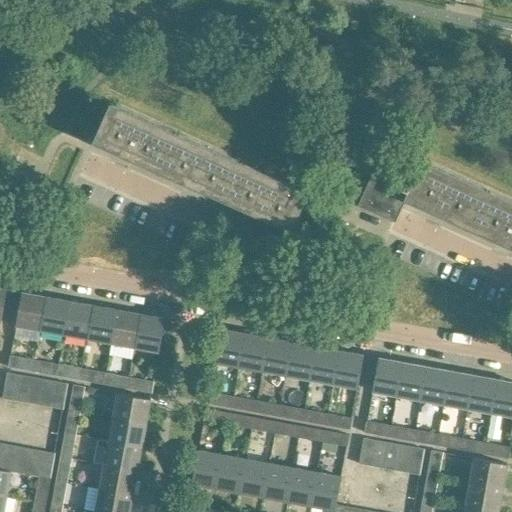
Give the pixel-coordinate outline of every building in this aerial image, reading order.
[(134,158),(160,169),(177,133),(110,103),(93,142),(95,143),(96,140),(121,152),(120,154),(133,160),(134,158)] [(243,163),(177,133),(160,169),(187,182),(186,184),(198,189),(199,187),(226,199),(243,163)] [(358,205),(395,222),(405,199),(404,199),(417,170),(385,156),(381,164),(378,162),(358,205)] [(445,214),(472,227),(489,190),(422,160),(417,170),(404,199),(405,199),(406,200),(407,197),(432,209),(431,211),(444,217),(445,214)] [(308,193),(243,163),(226,199),(253,211),(252,213),(264,219),(265,217),(291,228),(290,231),(291,231),(308,193)] [(511,200),(489,190),(472,227),(498,239),(497,241),(509,246),(510,244),(511,244),(511,200)] [(16,326),(40,330),(46,297),(22,292),(16,326)] [(70,301),(46,297),(40,330),(64,334),(70,301)] [(94,305),(70,301),(64,334),(88,339),(94,305)] [(117,310),(94,305),(88,339),(111,343),(117,310)] [(141,314),(117,310),(111,343),(135,347),(141,314)] [(165,319),(141,314),(135,347),(159,352),(165,319)] [(244,333),(220,329),(214,362),(215,362),(238,366),(244,333)] [(244,333),(238,366),(262,371),(268,337),(244,333)] [(292,342),(268,337),(262,371),(286,375),(292,342)] [(316,346),(292,342),(286,375),(310,379),(316,346)] [(340,351),(316,346),(310,379),(334,384),(340,351)] [(364,355),(340,351),(334,384),(358,388),(364,355)] [(8,366),(33,371),(35,360),(10,355),(8,366)] [(378,358),(372,391),(396,395),(402,362),(378,358)] [(33,371),(56,375),(58,364),(35,360),(33,371)] [(426,366),(402,362),(396,395),(420,400),(426,366)] [(56,375),(80,380),(82,369),(58,364),(56,375)] [(444,404),(450,371),(426,366),(420,400),(444,404)] [(82,369),(80,380),(104,384),(106,373),(82,369)] [(474,375),(450,371),(444,404),(468,408),(474,375)] [(15,400),(20,375),(7,372),(2,398),(15,400)] [(129,377),(106,373),(104,384),(127,388),(129,377)] [(32,377),(20,375),(15,400),(27,403),(32,377)] [(492,413),(498,379),(474,375),(468,408),(492,413)] [(43,379),(32,377),(27,403),(39,405),(43,379)] [(127,388),(152,393),(154,382),(153,382),(129,377),(127,388)] [(55,381),(43,379),(39,405),(51,407),(55,381)] [(511,423),(510,434),(511,434),(511,381),(498,379),(492,413),(511,416),(511,423)] [(68,383),(55,381),(51,407),(63,409),(68,383)] [(69,409),(80,411),(85,386),(74,384),(69,409)] [(233,396),(210,392),(209,392),(207,403),(231,407),(233,396)] [(146,423),(151,399),(117,393),(113,417),(146,423)] [(257,400),(233,396),(231,407),(255,411),(257,400)] [(255,411),(278,416),(280,405),(257,400),(255,411)] [(304,409),(280,405),(278,416),(302,420),(304,409)] [(229,413),(206,408),(204,419),(204,420),(227,424),(229,413)] [(69,409),(65,432),(76,434),(80,411),(69,409)] [(302,420),(326,425),(328,414),(304,409),(302,420)] [(227,424),(251,428),(253,417),(229,413),(227,424)] [(352,418),(328,414),(326,425),(350,429),(352,418)] [(142,447),(146,423),(113,417),(109,440),(142,447)] [(253,417),(251,428),(275,433),(277,422),(253,417)] [(391,425),(367,421),(365,432),(389,436),(391,425)] [(275,433),(299,437),(301,426),(277,422),(275,433)] [(415,429),(391,425),(389,436),(413,441),(415,429)] [(299,437),(323,442),(325,430),(301,426),(299,437)] [(415,429),(413,441),(436,445),(439,434),(415,429)] [(325,430),(323,442),(347,446),(349,435),(325,430)] [(60,456),(72,458),(76,434),(65,432),(60,456)] [(462,438),(439,434),(436,445),(460,449),(462,438)] [(98,438),(93,462),(104,464),(137,470),(142,447),(109,440),(98,438)] [(371,466),(376,440),(364,438),(359,463),(371,466)] [(486,443),(462,438),(460,449),(484,454),(486,443)] [(383,468),(388,442),(376,440),(371,466),(383,468)] [(395,470),(400,444),(388,442),(383,468),(395,470)] [(484,454),(508,458),(510,447),(486,443),(484,454)] [(18,446),(5,444),(0,470),(11,472),(11,471),(13,472),(18,446)] [(333,444),(330,460),(344,463),(347,446),(333,444)] [(395,470),(407,472),(412,447),(400,444),(395,470)] [(30,448),(18,446),(13,472),(25,474),(30,448)] [(407,472),(420,475),(424,449),(412,447),(407,472)] [(43,451),(30,448),(25,474),(38,476),(43,451)] [(192,483),(216,488),(222,454),(198,450),(192,483)] [(427,474),(438,477),(443,452),(432,450),(427,474)] [(55,453),(43,451),(38,476),(40,477),(50,478),(55,453)] [(239,492),(246,459),(222,454),(216,488),(239,492)] [(60,456),(56,480),(67,482),(72,458),(60,456)] [(503,488),(507,464),(474,458),(469,482),(503,488)] [(239,492),(263,496),(269,463),(246,459),(239,492)] [(287,501),(293,468),(269,463),(263,496),(287,501)] [(133,494),(137,470),(104,464),(100,488),(133,494)] [(287,501),(311,505),(317,472),(293,468),(287,501)] [(0,493),(7,495),(11,472),(0,470),(0,469),(0,493)] [(336,504),(341,476),(317,472),(311,505),(335,510),(336,504)] [(434,500),(438,477),(427,474),(423,498),(434,500)] [(40,477),(35,501),(46,503),(50,478),(40,477)] [(52,504),(63,506),(67,482),(56,480),(52,504)] [(498,511),(503,488),(469,482),(465,506),(498,511)] [(129,511),(133,494),(100,488),(95,511),(129,511)] [(423,498),(420,511),(431,511),(434,500),(423,498)] [(35,501),(33,511),(44,511),(46,503),(35,501)]
